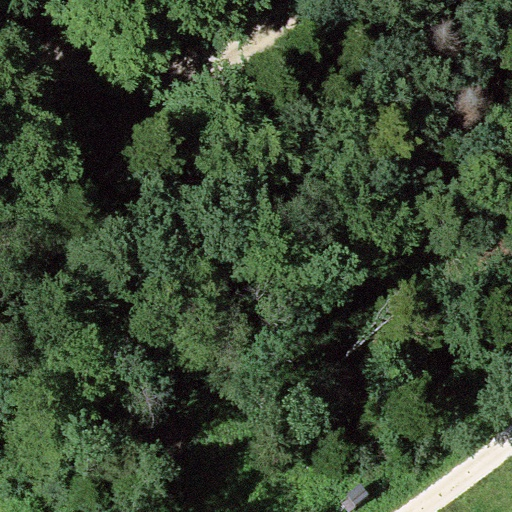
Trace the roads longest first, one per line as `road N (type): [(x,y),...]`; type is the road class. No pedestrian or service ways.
road 1 (track): [(301,0),(0,253)]
road 2 (track): [(0,31),(67,66),(196,92)]
road 3 (track): [(511,437),(415,511)]
